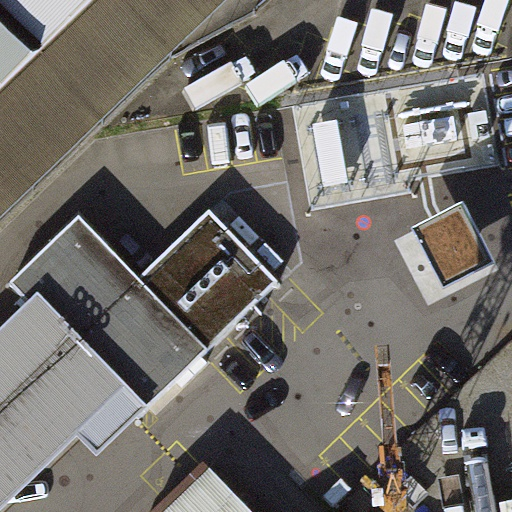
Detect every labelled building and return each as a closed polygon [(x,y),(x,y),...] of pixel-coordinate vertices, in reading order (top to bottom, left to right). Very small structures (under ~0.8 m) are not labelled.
[(0,0),(0,91),(97,0),(0,0)] [(482,68),(297,99),(315,205),(408,189),(405,174),(497,158),(482,68)] [(462,202),(417,225),(434,257),(447,282),(492,258),(479,233),(462,202)] [(11,281),(28,299),(143,416),(278,282),(205,217),(140,282),(80,215),(11,281)] [(143,416),(28,299),(0,326),(0,506),(82,426),(106,451),(143,416)] [(249,511),(213,474),(173,511),(249,511)]
